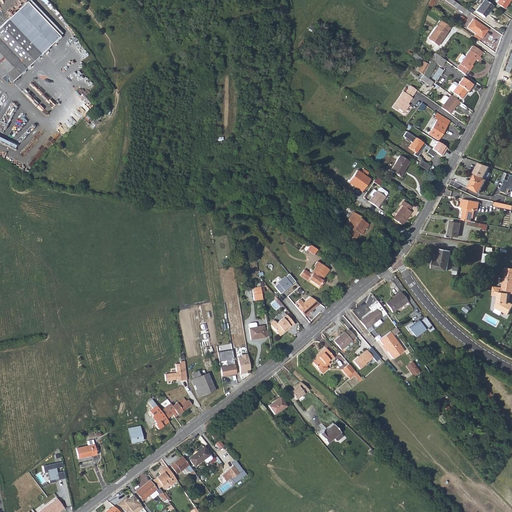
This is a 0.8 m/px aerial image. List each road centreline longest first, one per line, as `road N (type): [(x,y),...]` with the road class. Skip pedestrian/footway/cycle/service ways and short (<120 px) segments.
road 1 (tertiary): [(81,511),(395,259)]
road 2 (tertiary): [(395,259),(489,94),(511,30)]
road 3 (tertiary): [(511,368),(442,320),(395,259)]
